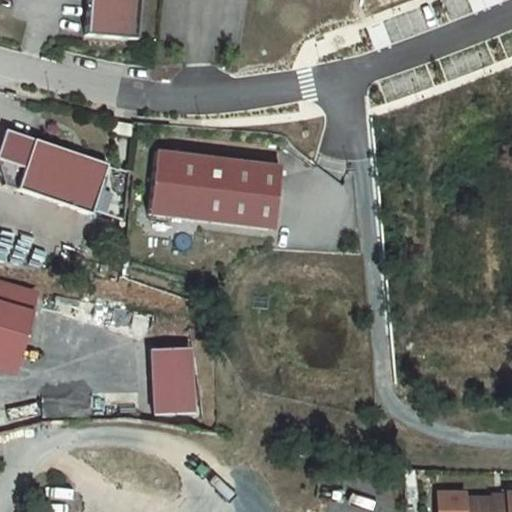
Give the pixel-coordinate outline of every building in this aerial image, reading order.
[(85,0),(82,37),(133,41),(136,0),(85,0)] [(133,136),(133,125),(114,123),(114,133),(133,136)] [(0,156),(27,166),(37,137),(8,128),(0,151),(0,156)] [(126,219),(131,170),(37,137),(27,166),(19,187),(93,212),(94,208),(126,219)] [(283,164),(159,148),(150,212),(275,228),(283,164)] [(0,300),(36,312),(41,294),(0,281),(0,300)] [(0,355),(24,363),(39,312),(36,312),(0,300),(0,355)] [(191,348),(151,351),(155,417),(195,414),(191,348)] [(466,511),(467,495),(467,490),(437,490),(436,511),(466,511)] [(492,496),(467,495),(466,511),(505,511),(505,493),(492,492),(492,496)]
